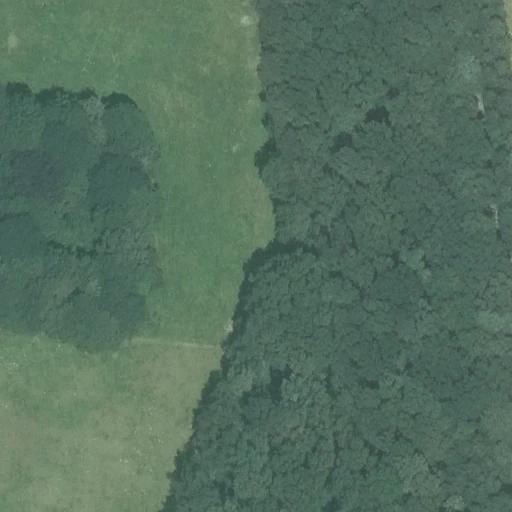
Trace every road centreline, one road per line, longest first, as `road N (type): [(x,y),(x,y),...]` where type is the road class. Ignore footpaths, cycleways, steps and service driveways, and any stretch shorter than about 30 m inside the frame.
road 1 (unknown): [(396,0),(413,205),(395,511)]
road 2 (track): [(511,450),(459,0)]
